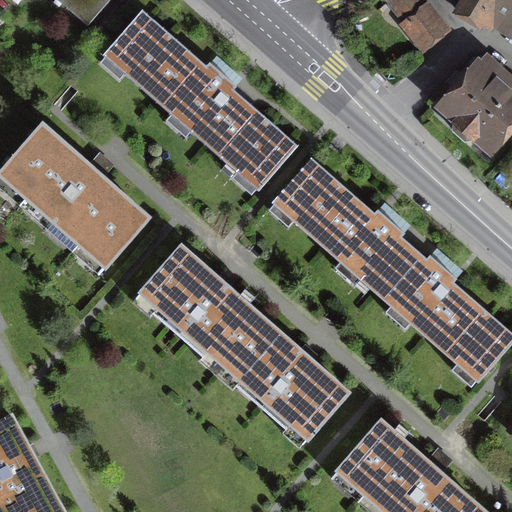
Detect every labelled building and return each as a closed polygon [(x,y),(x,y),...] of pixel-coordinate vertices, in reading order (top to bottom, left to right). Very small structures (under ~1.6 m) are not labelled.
[(56,0),(89,27),(111,0),(56,0)] [(423,9),(415,0),(392,0),(391,2),(409,23),(405,26),(424,49),(447,29),(427,6),(423,9)] [(511,0),(468,0),(461,12),(480,24),(490,9),(511,23),(511,0)] [(205,70),(143,15),(107,57),(257,189),(294,148),(232,94),(237,88),(231,83),(210,64),(205,70)] [(511,128),(511,80),(486,58),(441,108),(491,152),(511,128)] [(93,172),(41,128),(3,173),(108,263),(146,218),(93,172)] [(374,214),(312,160),(275,203),(481,382),(511,346),(511,333),(454,283),(457,279),(454,277),(430,256),(427,260),(402,238),(405,234),(380,213),(377,210),(374,214)] [(223,285),(181,248),(144,290),(162,306),(154,315),(203,358),(212,348),(246,377),(237,387),(286,430),(295,420),(312,434),(348,393),(303,354),(223,285)] [(11,416),(0,422),(0,511),(63,511),(30,451),(11,416)] [(482,511),(432,469),(380,424),(341,469),(391,511),(482,511)]
